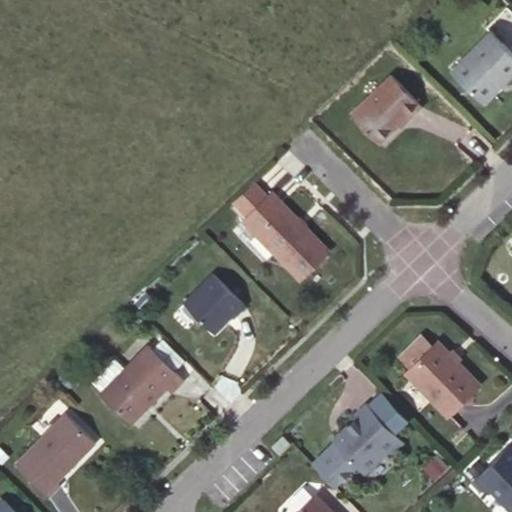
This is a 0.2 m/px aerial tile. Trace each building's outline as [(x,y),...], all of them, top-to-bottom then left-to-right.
[(511,52),(491,31),(451,71),(483,103),(511,74),(511,52)] [(407,116),(409,118),(422,106),(392,75),(351,114),(378,143),(398,124),(407,116)] [(401,127),(409,118),(407,116),(398,124),(401,127)] [(267,196),(254,182),(234,202),(247,216),(267,196)] [(247,216),(242,220),(301,280),(330,250),(272,191),(267,196),(247,216)] [(245,306),(213,274),(184,302),(214,332),(231,315),(233,317),(245,306)] [(186,359),(164,338),(154,349),(175,370),(186,359)] [(481,383),(438,340),(405,372),(448,415),(481,383)] [(154,349),(149,345),(125,368),(104,390),(101,393),(132,423),(167,387),(172,392),(184,379),(175,370),(154,349)] [(93,379),(104,390),(125,368),(115,358),(93,379)] [(388,448),(400,436),(367,402),(355,413),(357,415),(333,439),(335,441),(313,462),(334,483),(355,463),(364,471),(388,448)] [(95,442),(66,413),(15,464),(48,496),(60,484),(56,481),(95,442)] [(291,442),(284,435),(273,445),(280,453),(291,442)] [(403,440),(400,436),(388,448),(391,451),(403,440)] [(511,445),(476,478),(488,489),(490,487),(511,509),(511,445)] [(334,511),(316,494),(298,511),(334,511)] [(16,511),(3,499),(0,501),(0,511),(16,511)]
